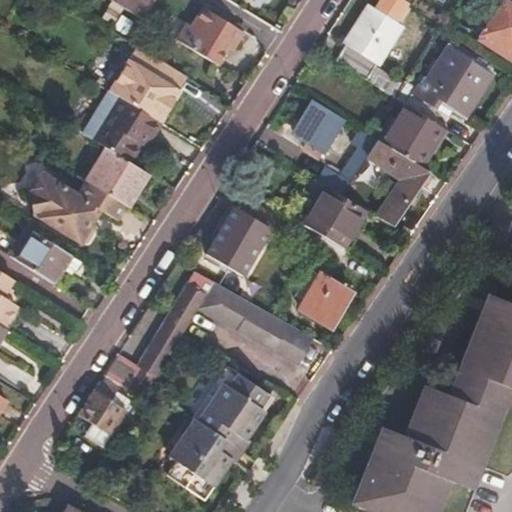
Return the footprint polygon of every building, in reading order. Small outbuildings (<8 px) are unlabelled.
[(110,0),(124,8),(141,19),(152,0),(110,0)] [(401,0),(373,0),(369,6),(366,4),(342,41),(344,42),(334,57),(382,88),(388,80),(385,78),(386,75),(371,65),(374,61),(376,63),(399,25),(389,18),(401,0)] [(511,47),(511,6),(502,0),(501,0),(480,33),(509,52),(511,47)] [(174,39),(215,64),(225,48),(229,51),(241,31),(201,6),(190,26),(184,22),(174,39)] [(135,44),(107,89),(108,89),(158,121),(177,89),(176,88),(184,74),(135,44)] [(411,92),(398,84),(392,94),(404,102),(427,117),(435,107),(452,118),(457,112),(463,115),(490,74),(450,48),(438,65),(434,63),(425,76),(429,78),(420,92),(414,88),(411,92)] [(429,78),(425,76),(423,74),(414,88),(420,92),(429,78)] [(103,146),(126,160),(135,147),(143,134),(148,137),(158,121),(108,89),(80,132),(103,146)] [(343,117),(315,100),(294,133),(308,142),(303,149),(315,156),(319,149),(322,151),(343,117)] [(430,145),(442,126),(427,117),(404,102),(379,139),(418,163),(430,145)] [(392,227),(430,171),(418,163),(379,139),(377,138),(370,149),(368,153),(384,164),(400,176),(374,215),(392,227)] [(368,153),(370,149),(360,143),(352,155),(363,161),(368,153)] [(126,160),(103,146),(83,177),(123,201),(142,170),(126,160)] [(323,164),(312,177),(330,189),(340,195),(349,180),(323,164)] [(123,201),(83,177),(75,191),(39,169),(25,191),(28,193),(31,207),(29,211),(76,240),(83,238),(91,226),(89,219),(85,216),(93,203),(97,206),(114,216),(123,201)] [(340,195),(330,189),(322,200),(318,197),(309,210),(301,222),(316,231),(341,246),(364,210),(355,203),(340,195)] [(85,216),(89,219),(97,206),(93,203),(85,216)] [(268,227),(232,204),(204,251),(241,274),(268,227)] [(301,222),(289,215),(280,231),(307,247),(309,243),(316,231),(301,222)] [(52,281),(68,252),(26,226),(9,254),(52,281)] [(336,260),(344,248),(341,246),(316,231),(309,243),(322,252),(336,260)] [(0,323),(3,325),(16,304),(2,295),(13,278),(0,269),(0,323)] [(347,291),(320,273),(297,309),(324,327),(347,291)] [(185,280),(134,363),(153,374),(196,304),(204,292),(185,280)] [(270,314),(212,280),(204,292),(196,304),(246,334),(296,364),(312,338),(270,314)] [(354,500),(383,511),(435,511),(449,479),(473,489),(511,390),(511,300),(494,294),(453,395),(425,384),(405,434),(385,426),(354,500)] [(134,363),(115,352),(102,372),(121,384),(140,395),(153,374),(134,363)] [(154,468),(197,498),(268,395),(225,366),(207,392),(197,385),(166,429),(176,436),(154,468)] [(98,379),(74,415),(88,423),(105,433),(127,397),(98,379)] [(98,444),(105,433),(88,423),(82,434),(98,444)]
